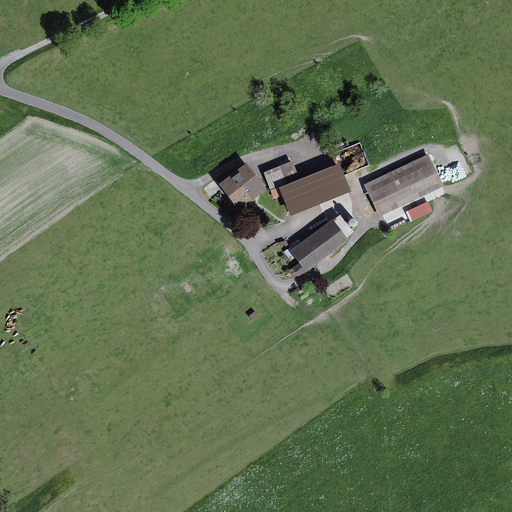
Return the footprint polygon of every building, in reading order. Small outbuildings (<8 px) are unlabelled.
[(431,155),(367,184),(382,218),(447,188),(431,155)] [(292,162),(264,173),(271,191),(299,180),(292,162)] [(248,164),(220,184),(239,210),(267,190),(248,164)] [(340,165),(281,189),(283,196),(292,216),(351,191),(340,165)] [(283,196),(281,189),(272,193),(274,199),(283,196)] [(341,215),(334,221),(347,238),(354,233),(341,215)] [(333,220),(291,252),(300,263),(293,268),(299,277),(348,240),(347,238),(334,221),(333,220)]
